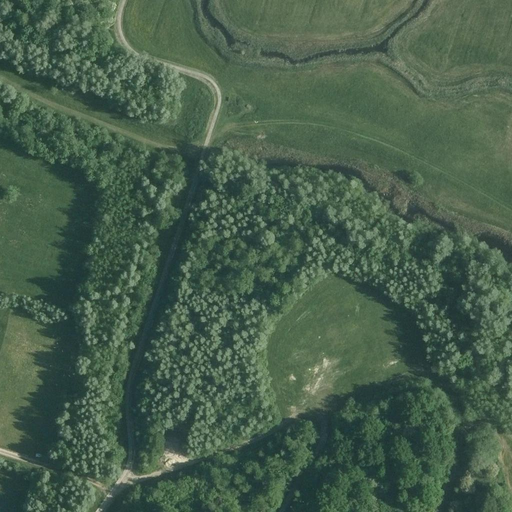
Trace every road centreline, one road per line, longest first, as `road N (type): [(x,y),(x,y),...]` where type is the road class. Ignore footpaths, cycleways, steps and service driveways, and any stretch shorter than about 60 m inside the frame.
road 1 (track): [(212,127),(283,111),(351,123),(422,156),(470,194),(511,209)]
road 2 (track): [(0,79),(201,160)]
